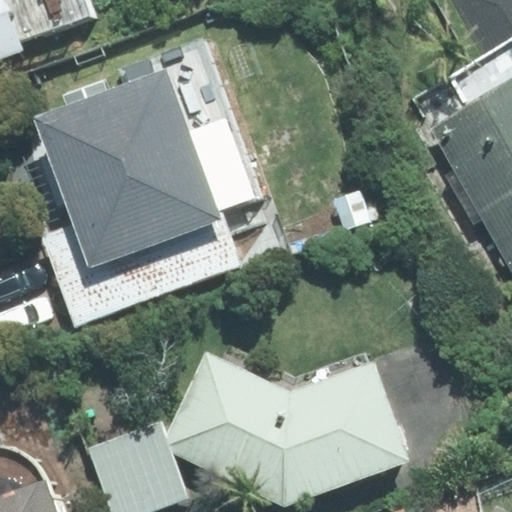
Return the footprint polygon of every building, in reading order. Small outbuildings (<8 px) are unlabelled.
[(0,0),(0,63),(38,50),(21,0),(0,0)] [(437,130),(511,262),(511,0),(450,0),(485,61),(419,97),(437,130)] [(82,331),(253,272),(236,225),(241,224),(188,74),(49,122),(84,223),(48,236),(82,331)] [(305,394),(216,352),(172,449),(297,508),(425,463),(390,363),(305,394)] [(0,511),(70,511),(61,487),(17,503),(0,455),(0,511)]
